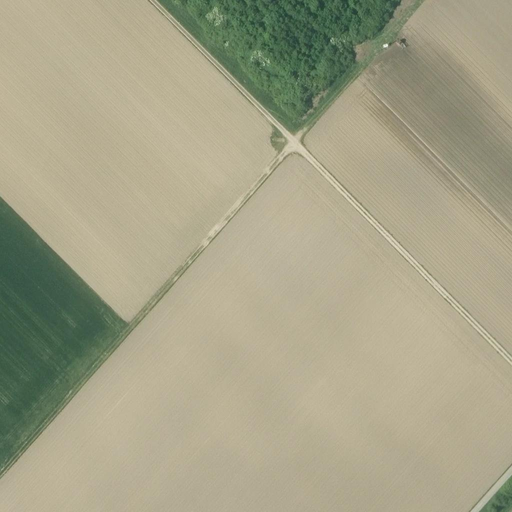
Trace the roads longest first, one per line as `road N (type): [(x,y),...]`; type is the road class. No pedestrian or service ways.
road 1 (track): [(511,363),(293,143),(0,472)]
road 2 (track): [(293,143),(149,0)]
road 3 (track): [(293,143),(420,0)]
